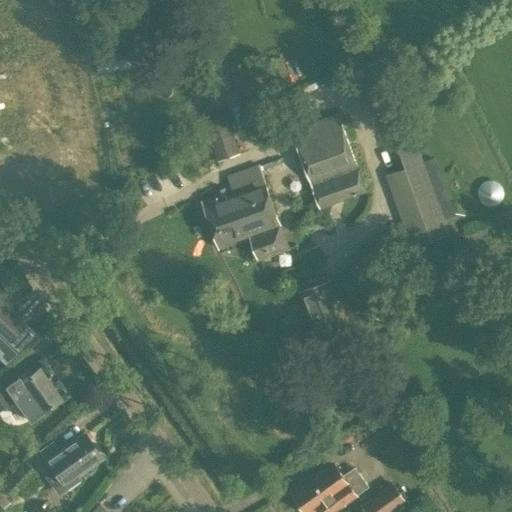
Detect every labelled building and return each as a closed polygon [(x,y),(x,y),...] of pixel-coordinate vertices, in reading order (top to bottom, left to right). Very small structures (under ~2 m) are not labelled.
[(232,73),(249,120),(277,110),(260,63),(232,73)] [(204,121),(218,160),(240,153),(226,113),(204,121)] [(300,216),(320,208),(367,191),(338,113),(292,130),(317,200),(297,207),(300,216)] [(413,247),(464,229),(459,213),(444,218),(415,138),(396,145),(405,168),(387,174),(413,247)] [(219,247),(251,236),(259,258),(288,248),(264,180),(203,202),(219,247)] [(350,331),(331,279),(297,291),(316,343),(350,331)] [(34,333),(23,323),(3,304),(0,306),(0,333),(17,350),(34,333)] [(19,378),(7,386),(3,388),(0,383),(0,410),(12,402),(10,398),(13,396),(29,419),(59,398),(38,367),(20,380),(19,378)] [(84,432),(73,440),(72,437),(44,456),(66,489),(80,479),(78,476),(103,458),(84,432)] [(0,506),(2,508),(38,475),(24,460),(0,482),(0,483),(1,485),(0,485),(0,506)] [(355,467),(343,475),(335,464),(293,493),(306,511),(312,511),(321,506),(324,511),(328,511),(364,488),(366,481),(355,467)] [(392,481),(360,503),(366,511),(397,511),(408,505),(392,481)]
